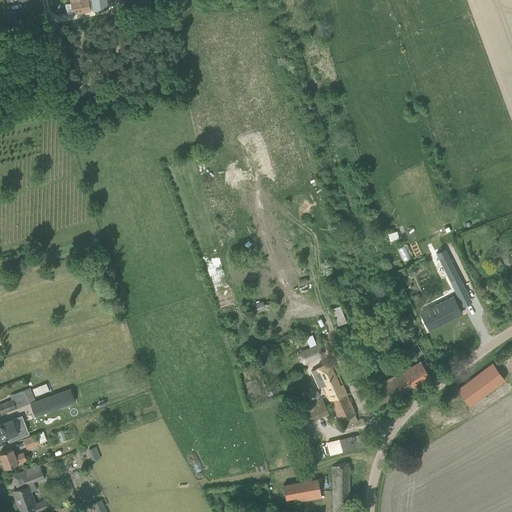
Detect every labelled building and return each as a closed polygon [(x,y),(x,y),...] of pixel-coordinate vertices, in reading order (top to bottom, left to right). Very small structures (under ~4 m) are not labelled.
[(71,0),(74,14),(84,12),(90,11),(90,9),(93,8),(93,11),(108,8),(107,0),(71,0)] [(44,25),(42,14),(31,17),(34,27),(44,25)] [(8,21),(11,33),(18,31),(16,19),(8,21)] [(386,233),(388,239),(397,235),(395,230),(386,233)] [(407,245),(399,247),(403,261),(411,258),(407,245)] [(437,249),(458,293),(467,289),(446,245),(437,249)] [(481,288),(484,294),(493,289),(490,284),(481,288)] [(420,312),(424,320),(429,329),(461,313),(452,296),(420,312)] [(360,308),(362,314),(376,309),(374,303),(360,308)] [(338,325),(346,322),(340,306),(332,308),(338,325)] [(322,355),(317,344),(299,352),(304,363),(322,355)] [(374,358),(382,374),(397,367),(389,350),(374,358)] [(312,370),(311,370),(319,388),(325,386),(340,421),(341,420),(344,426),(357,421),(355,414),(332,361),(312,370)] [(364,388),(376,409),(413,388),(430,377),(420,361),(396,377),(394,375),(383,381),(381,378),(364,388)] [(456,391),(462,399),(468,407),(503,381),(491,366),(456,391)] [(46,383),(32,389),(35,396),(49,391),(46,383)] [(70,389),(43,398),(48,411),(74,401),(70,389)] [(11,399),(0,403),(0,411),(1,414),(29,403),(24,390),(10,395),(11,399)] [(292,411),(299,427),(328,414),(322,398),(292,411)] [(0,439),(7,437),(8,441),(19,437),(12,419),(2,423),(2,422),(0,422),(0,439)] [(22,438),(26,449),(39,444),(35,433),(22,438)] [(87,450),(91,461),(100,458),(96,447),(87,450)] [(0,452),(0,456),(4,468),(26,460),(23,451),(15,454),(12,448),(0,452)] [(349,511),(349,462),(331,466),(331,511),(349,511)] [(33,482),(44,478),(42,472),(25,478),(28,485),(13,491),(20,510),(29,507),(30,511),(35,511),(50,506),(47,498),(36,502),(32,491),(35,489),(33,482)] [(283,484),(287,504),(321,498),(317,478),(283,484)] [(92,503),(95,511),(106,511),(101,499),(92,503)]
